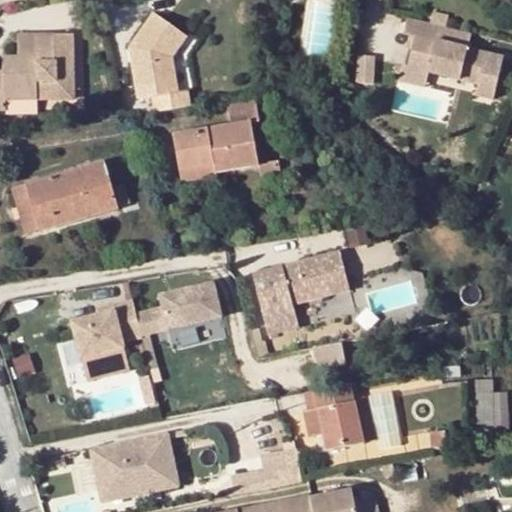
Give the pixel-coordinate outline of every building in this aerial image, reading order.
[(426,20),(441,23),(444,12),(429,9),(426,20)] [(151,95),(154,111),(189,105),(186,89),(176,91),(170,56),(185,34),(152,12),(128,46),(132,49),(133,60),(130,61),(136,97),(151,95)] [(426,20),(403,14),(399,31),(411,34),(404,64),(424,68),(475,78),(473,88),(490,93),(499,54),(463,45),(467,30),(442,24),(426,20)] [(74,33),(18,32),(18,54),(4,54),(3,69),(0,69),(0,107),(6,108),(6,98),(36,99),(72,99),(74,33)] [(358,56),(359,83),(376,83),(376,56),(358,56)] [(421,82),(424,68),(404,64),(398,63),(396,78),(421,82)] [(213,173),(258,165),(250,121),(257,120),(252,94),(225,99),(229,124),(173,133),(180,169),(211,164),(213,173)] [(6,108),(6,111),(37,112),(36,99),(6,98),(6,108)] [(102,161),(26,184),(34,212),(40,230),(116,208),(116,205),(127,203),(122,184),(110,187),(102,161)] [(277,162),(258,165),(261,182),(280,179),(277,162)] [(181,179),(213,173),(211,164),(180,169),(181,179)] [(26,184),(13,188),(21,215),(34,212),(26,184)] [(341,233),(317,239),(321,255),(345,249),(341,233)] [(340,252),(252,275),(268,335),(298,327),(293,303),(349,289),(340,252)] [(161,308),(134,315),(140,335),(219,314),(211,282),(158,296),(161,308)] [(134,315),(131,300),(111,306),(112,311),(96,315),(70,322),(80,359),(123,348),(121,342),(140,337),(140,335),(134,315)] [(95,310),(96,315),(112,311),(111,306),(95,310)] [(340,342),(314,347),(317,368),(344,363),(340,342)] [(460,361),(445,363),(446,377),(460,375),(460,361)] [(492,392),(470,392),(470,433),(492,432),(492,392)] [(359,423),(372,421),(367,397),(303,411),(308,436),(320,434),(323,450),(363,442),(359,423)] [(303,411),(287,415),(292,440),(308,436),(303,411)] [(376,440),(372,421),(359,423),(363,442),(376,440)] [(446,445),(444,431),(429,432),(430,447),(446,445)] [(117,481),(146,477),(148,477),(144,446),(120,449),(121,454),(85,459),(89,485),(117,481)] [(262,457),(266,473),(293,468),(289,452),(262,457)] [(296,480),(293,468),(266,473),(269,484),(296,480)] [(148,489),(146,477),(117,481),(119,493),(148,489)] [(264,504),(234,511),(233,511),(376,511),(372,486),(307,499),(305,496),(274,502),(274,509),(266,511),(264,504)] [(112,504),(112,511),(127,511),(125,502),(112,504)]
